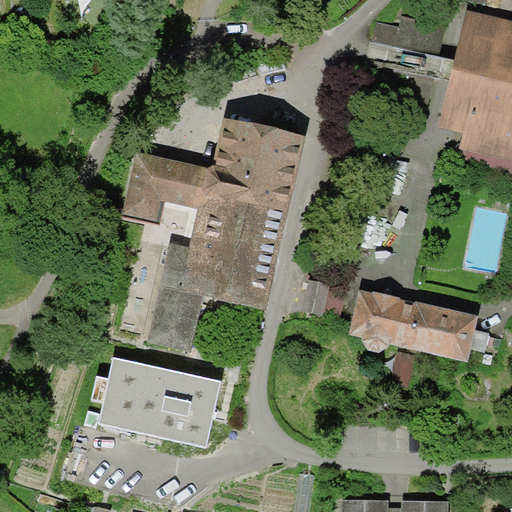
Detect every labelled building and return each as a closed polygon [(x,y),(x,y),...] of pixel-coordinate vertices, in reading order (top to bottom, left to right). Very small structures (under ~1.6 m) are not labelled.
[(437,58),(444,29),(401,19),(399,28),(376,23),(372,42),(437,58)] [(511,45),(468,35),(450,112),(471,117),(465,144),(511,154),(511,45)] [(432,79),(379,66),(374,87),(408,95),(406,102),(408,103),(406,112),(422,116),(423,106),(426,107),(432,79)] [(206,239),(196,237),(192,251),(171,246),(150,341),(189,349),(201,295),(259,308),(267,271),(281,212),(283,212),(299,141),(227,125),(216,172),(214,171),(210,173),(210,175),(139,158),(127,211),(153,217),(158,197),(212,209),(206,239)] [(327,286),(310,282),(303,310),(320,314),(327,286)] [(397,302),(397,300),(374,294),(373,296),(361,294),(352,333),(364,336),(364,340),(365,342),(366,345),(367,346),(370,348),(372,349),(375,350),(377,350),(380,350),(382,349),(384,348),(386,345),(387,344),(388,341),(465,360),(475,319),(417,305),(417,307),(397,302)] [(415,355),(398,351),(391,382),(408,387),(415,355)] [(145,428),(127,425),(114,485),(131,489),(145,428)] [(343,511),(448,511),(449,502),(344,500),(343,511)]
